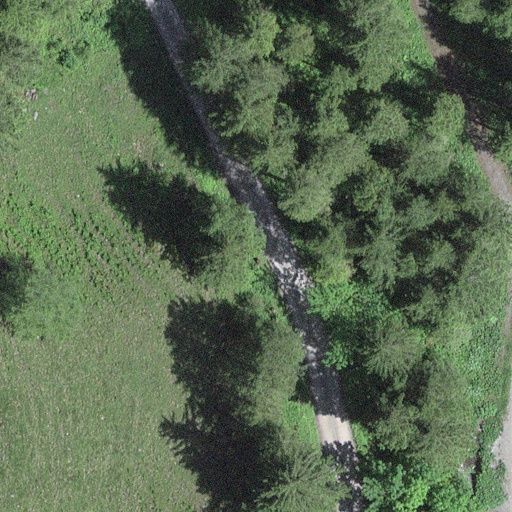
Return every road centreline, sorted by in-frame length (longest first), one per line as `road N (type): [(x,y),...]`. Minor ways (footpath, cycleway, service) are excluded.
road 1 (track): [(164,0),(321,346),(349,511)]
road 2 (track): [(429,0),(511,229)]
